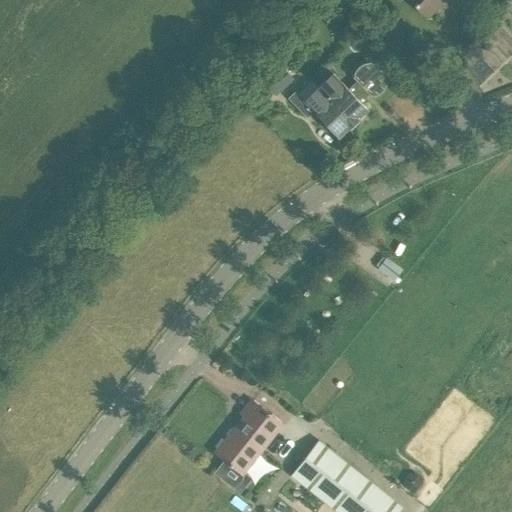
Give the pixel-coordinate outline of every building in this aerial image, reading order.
[(331,0),(325,7),(334,16),(345,5),(339,0),(331,0)] [(409,0),(428,17),(443,0),(409,0)] [(319,87),(318,87),(353,124),(355,122),(357,120),(368,110),(362,103),(368,94),(370,96),(373,96),(376,95),(378,94),(381,92),(383,90),(384,88),(386,86),(386,83),(387,80),(387,77),(386,75),(385,72),(384,69),(382,67),(380,65),(377,64),(375,63),(372,62),(369,62),(366,62),(363,63),(361,65),(359,66),(357,68),(355,70),(354,72),(353,75),(353,77),(356,81),(348,89),(340,80),(334,74),(333,73),(323,83),(320,86),(319,87)] [(271,72),(261,82),(275,97),(285,87),(271,72)] [(296,91),(288,97),(306,117),(313,111),(315,113),(338,138),(349,127),(353,124),(318,87),(304,100),(296,91)] [(379,269),(394,281),(402,270),(387,259),(379,269)] [(242,473),(281,424),(251,400),(241,413),(244,415),(215,452),(229,463),(231,465),(242,473)] [(398,511),(401,509),(375,489),(317,443),(291,478),(335,511),(398,511)] [(407,474),(402,481),(406,489),(415,490),(416,488),(420,483),(416,475),(407,474)]
